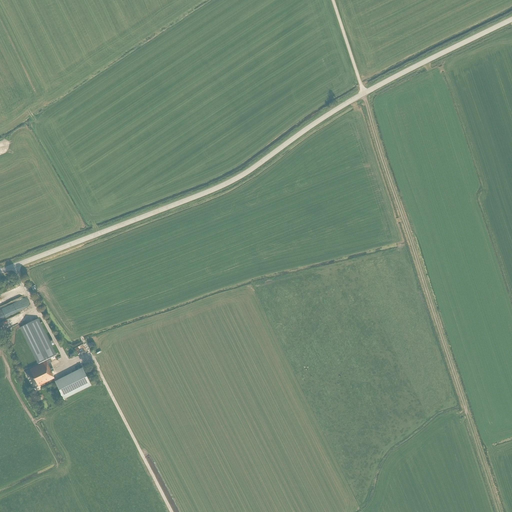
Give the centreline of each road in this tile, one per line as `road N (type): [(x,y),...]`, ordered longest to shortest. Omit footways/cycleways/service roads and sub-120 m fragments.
road 1 (track): [(363,95),(500,511)]
road 2 (tertiary): [(0,272),(216,190),(363,95)]
road 3 (track): [(41,316),(14,328),(0,354),(60,470)]
road 4 (track): [(170,511),(90,355)]
road 5 (tertiary): [(363,95),(511,22)]
